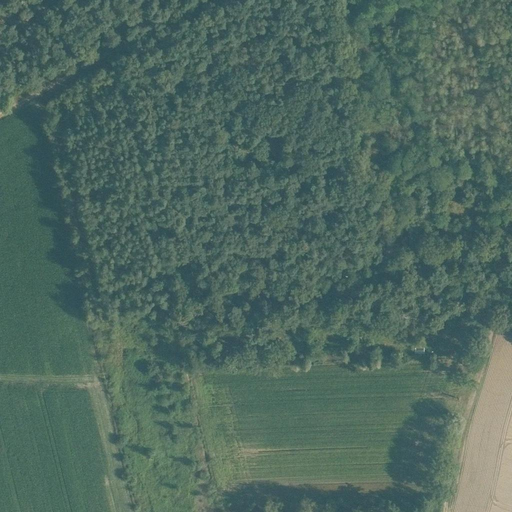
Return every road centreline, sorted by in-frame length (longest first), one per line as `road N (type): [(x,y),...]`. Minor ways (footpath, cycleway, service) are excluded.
road 1 (track): [(490,300),(424,265),(397,220),(340,0)]
road 2 (track): [(0,109),(199,0)]
road 3 (track): [(490,300),(443,511)]
